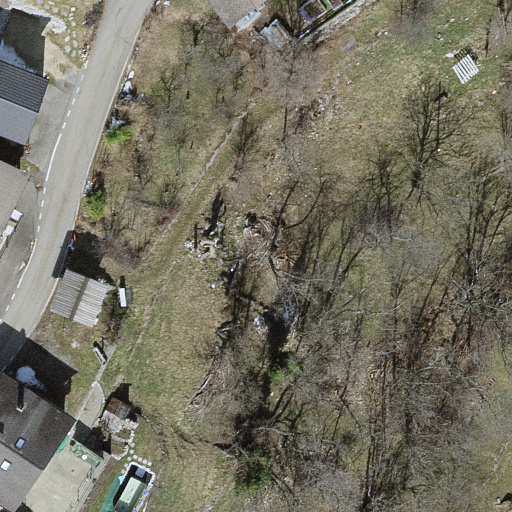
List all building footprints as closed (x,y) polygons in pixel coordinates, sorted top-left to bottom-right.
[(208,0),(230,29),(267,0),(208,0)] [(310,0),(305,0),(276,20),(296,49),(329,28),(310,0)] [(44,86),(0,68),(0,129),(24,139),(44,86)] [(0,231),(12,207),(29,173),(0,159),(0,231)] [(113,291),(71,275),(55,316),(97,332),(113,291)] [(71,420),(7,377),(0,386),(0,498),(12,506),(71,420)]
